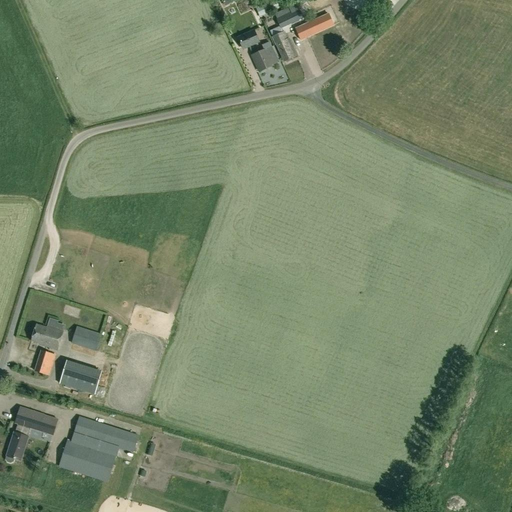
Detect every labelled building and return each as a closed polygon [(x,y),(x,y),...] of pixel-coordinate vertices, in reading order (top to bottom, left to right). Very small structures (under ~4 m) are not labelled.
[(260,17),(272,11),(281,7),(277,0),(272,0),(273,1),(256,9),(260,17)] [(281,29),(303,19),(298,9),(292,12),(289,7),(274,14),(281,29)] [(309,23),(296,29),(301,40),(314,34),(333,25),(328,14),(309,23)] [(238,38),(243,50),(259,44),(254,31),(238,38)] [(292,60),(291,58),(297,55),(289,38),(288,39),(285,31),(272,37),(284,62),(286,61),(287,62),(292,60)] [(273,66),(272,65),(278,62),(272,48),(252,56),(259,71),(273,66)] [(37,325),(32,341),(39,344),(39,345),(57,350),(63,331),(47,327),(47,328),(37,325)] [(72,343),(95,351),(101,335),(77,327),(72,343)] [(100,362),(104,350),(99,348),(95,361),(100,362)] [(50,375),(56,355),(41,351),(35,371),(50,375)] [(59,384),(83,392),(90,371),(66,363),(59,384)] [(7,462),(11,463),(13,462),(14,459),(20,461),(28,437),(31,428),(52,435),(57,420),(20,408),(16,423),(18,424),(16,433),(15,432),(7,456),(7,457),(6,459),(7,462)] [(133,453),(139,436),(79,416),(74,434),(133,453)] [(108,483),(117,456),(67,440),(59,467),(108,483)]
